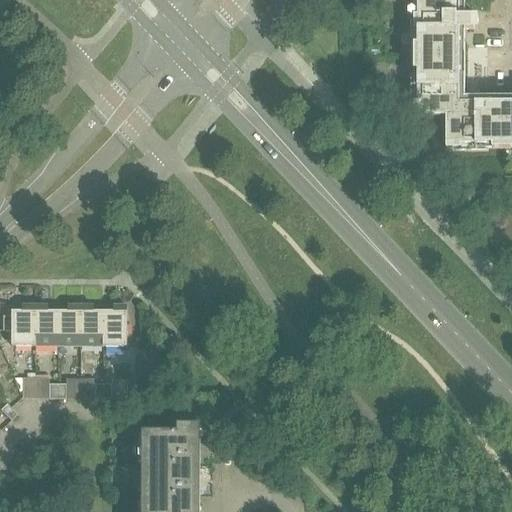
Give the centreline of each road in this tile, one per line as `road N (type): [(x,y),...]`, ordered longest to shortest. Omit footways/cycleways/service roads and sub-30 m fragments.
road 1 (tertiary): [(195,57),(511,392)]
road 2 (residential): [(0,248),(70,192),(195,57)]
road 3 (residential): [(169,29),(0,224)]
